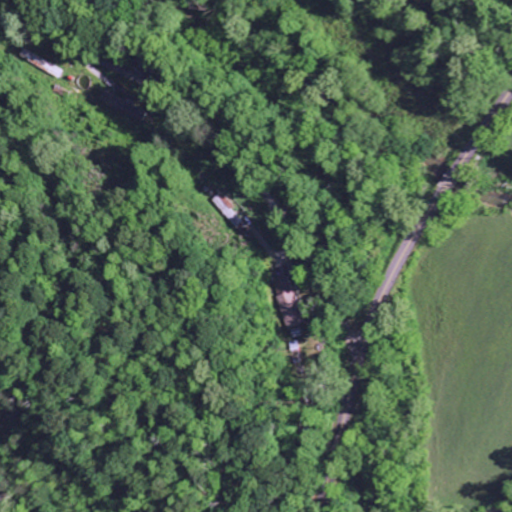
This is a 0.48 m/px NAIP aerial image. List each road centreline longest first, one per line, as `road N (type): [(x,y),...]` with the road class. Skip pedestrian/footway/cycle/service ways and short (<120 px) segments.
road 1 (residential): [(359,348),(344,335),(335,297),(311,259),(204,125),(0,15)]
road 2 (secondary): [(311,511),(380,291),(511,91)]
